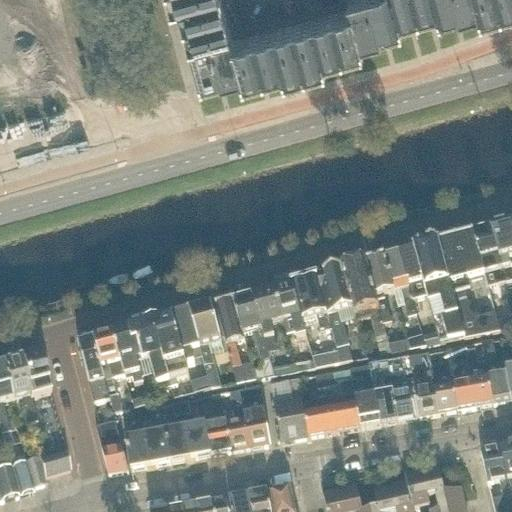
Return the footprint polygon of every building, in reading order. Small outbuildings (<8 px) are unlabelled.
[(181,3),(191,40),(232,30),(224,0),(172,0),(174,5),(181,3)] [(350,0),(352,8),(362,42),(382,36),(382,37),(384,36),(382,28),(402,23),(400,16),(394,0),(350,0)] [(394,0),(400,16),(437,6),(435,0),(394,0)] [(435,0),(437,6),(439,13),(459,8),(461,15),(463,15),(463,14),(484,8),(481,0),(435,0)] [(511,0),(481,0),(484,8),(501,4),(503,11),(505,11),(505,10),(511,8),(511,0)] [(362,42),(352,8),(294,23),(305,64),(344,54),(346,54),(344,46),(362,42)] [(267,75),(305,64),(294,23),(235,39),(244,74),(263,68),(265,76),(267,75)] [(244,74),(235,39),(232,30),(191,40),(201,78),(221,72),(223,80),(225,79),(244,74)] [(511,230),(511,227),(492,232),(507,286),(511,284),(511,230)] [(508,292),(507,286),(492,232),(475,237),(484,270),(486,279),(490,291),(498,289),(499,291),(502,290),(504,293),(508,292)] [(486,279),(484,270),(475,237),(458,242),(469,283),(486,279)] [(465,343),(484,340),(479,321),(469,283),(458,242),(440,247),(465,343)] [(440,247),(428,250),(426,251),(415,254),(424,284),(428,299),(438,335),(441,348),(465,343),(440,247)] [(413,303),(421,301),(428,299),(424,284),(415,254),(401,258),(413,303)] [(418,319),(413,303),(401,258),(386,262),(394,293),(401,291),(409,321),(418,319)] [(395,296),(394,293),(386,262),(367,267),(384,329),(393,326),(385,299),(395,296)] [(389,347),(384,329),(367,267),(343,274),(356,319),(358,326),(371,322),(382,360),(392,358),(389,347)] [(342,322),(356,319),(343,274),(318,281),(334,340),(338,353),(350,349),(342,322)] [(323,343),(334,340),(318,281),(293,288),(303,325),(317,321),(323,343)] [(308,344),(303,325),(293,288),(275,293),(288,338),(297,336),(299,346),(308,344)] [(275,342),(288,338),(275,293),(253,299),(269,357),(279,355),(275,342)] [(273,372),(269,357),(253,299),(235,304),(245,338),(253,336),(263,371),(254,373),(257,384),(276,380),(273,372)] [(245,344),(245,338),(235,304),(227,307),(217,309),(238,388),(257,384),(254,373),(252,367),(242,369),(236,347),(245,344)] [(212,357),(225,354),(212,311),(191,317),(203,359),(212,393),(222,391),(212,357)] [(493,317),(479,321),(484,340),(502,336),(499,324),(497,316),(493,317)] [(194,362),(203,359),(191,317),(174,321),(190,379),(195,397),(203,395),(194,362)] [(170,384),(190,379),(174,321),(154,327),(170,384)] [(502,336),(511,334),(511,321),(499,324),(502,336)] [(170,384),(154,327),(142,330),(131,333),(134,346),(137,345),(142,360),(138,362),(139,365),(150,362),(159,394),(172,391),(170,384)] [(134,346),(131,333),(115,338),(127,380),(128,384),(135,382),(137,387),(145,385),(139,365),(138,362),(142,360),(137,345),(134,346)] [(423,339),(427,351),(441,348),(438,335),(423,339)] [(116,417),(123,415),(119,399),(120,399),(116,383),(127,380),(115,338),(96,343),(112,404),(116,417)] [(412,354),(427,351),(423,339),(409,343),(412,354)] [(96,408),(112,404),(96,343),(80,347),(96,408)] [(392,358),(412,354),(409,343),(398,346),(398,345),(389,347),(392,358)] [(505,365),(498,366),(494,346),(483,348),(489,379),(495,409),(511,405),(511,404),(507,374),(505,365)] [(489,379),(481,380),(476,349),(466,351),(472,385),(477,412),(495,409),(489,379)] [(459,361),(461,360),(460,353),(448,356),(454,389),(459,415),(477,412),(472,385),(463,387),(459,361)] [(314,364),(317,373),(342,368),(339,355),(313,360),(314,364)] [(439,370),(437,357),(429,358),(441,419),(459,415),(454,389),(445,390),(441,370),(439,370)] [(31,402),(52,397),(42,358),(21,363),(21,364),(20,364),(25,380),(31,402)] [(441,419),(429,358),(411,362),(412,369),(423,367),(428,393),(416,395),(421,423),(441,419)] [(411,362),(397,365),(399,377),(413,374),(412,369),(411,362)] [(31,402),(25,380),(20,364),(2,369),(15,415),(24,413),(29,428),(38,426),(31,402)] [(298,376),(317,373),(314,364),(296,367),(298,376)] [(414,383),(401,386),(399,377),(397,365),(389,366),(391,378),(400,426),(417,423),(412,392),(416,391),(414,383)] [(400,426),(391,378),(389,366),(371,370),(373,382),(376,396),(382,430),(400,426)] [(276,380),(298,376),(296,367),(273,372),(276,380)] [(12,416),(15,415),(2,369),(0,369),(0,430),(1,435),(10,433),(2,407),(9,405),(12,416)] [(353,386),(373,382),(371,370),(351,374),(353,386)] [(325,379),(327,391),(336,390),(334,377),(325,379)] [(319,392),(327,391),(325,379),(317,380),(319,392)] [(283,448),(310,443),(305,419),(303,408),(299,384),(272,389),(283,448)] [(271,450),(272,450),(262,391),(240,396),(251,454),(271,450)] [(232,457),(251,454),(240,396),(232,397),(237,425),(227,427),(232,457)] [(362,433),(382,430),(376,396),(356,399),(356,402),(362,433)] [(232,457),(227,427),(222,399),(213,401),(215,412),(214,412),(218,429),(207,431),(213,461),(232,457)] [(148,400),(134,404),(136,412),(150,408),(148,400)] [(336,438),(362,433),(356,402),(330,406),(336,438)] [(336,438),(330,406),(329,403),(303,408),(305,419),(310,443),(336,438)] [(183,407),(185,419),(192,418),(190,406),(183,407)] [(176,421),(185,419),(183,407),(174,409),(176,421)] [(144,415),(146,427),(153,426),(150,414),(144,415)] [(137,429),(146,427),(144,415),(135,417),(137,429)] [(111,480),(130,476),(116,427),(98,432),(102,449),(104,454),(111,480)] [(154,472),(148,439),(146,427),(137,429),(136,429),(138,441),(127,443),(133,476),(154,472)] [(213,461),(207,431),(207,429),(188,432),(193,464),(213,461)] [(175,468),(193,464),(188,432),(169,436),(175,468)] [(154,472),(175,468),(169,436),(148,439),(154,472)] [(511,450),(502,453),(511,494),(511,450)] [(511,503),(511,494),(502,453),(482,456),(489,487),(500,485),(504,502),(505,505),(511,503)] [(46,481),(71,474),(67,456),(41,463),(46,481)] [(47,489),(44,481),(39,462),(26,466),(34,497),(35,497),(34,493),(47,489)] [(19,501),(34,497),(26,466),(11,470),(19,501)] [(0,503),(1,506),(19,501),(11,470),(0,472),(0,503)] [(446,497),(446,496),(440,472),(440,471),(406,479),(408,487),(409,487),(414,511),(417,511),(431,509),(430,501),(437,499),(446,497)] [(414,511),(409,487),(408,487),(376,494),(379,511),(414,511)] [(363,511),(358,490),(324,498),(327,511),(363,511)] [(296,511),(292,491),(271,495),(274,511),(296,511)] [(466,511),(464,499),(462,492),(446,496),(446,497),(437,499),(439,511),(466,511)] [(272,511),(269,496),(251,499),(253,511),(272,511)] [(253,511),(251,499),(231,503),(232,511),(253,511)] [(495,511),(506,511),(505,505),(504,502),(494,504),(495,511)] [(229,511),(228,503),(212,506),(213,511),(229,511)]
